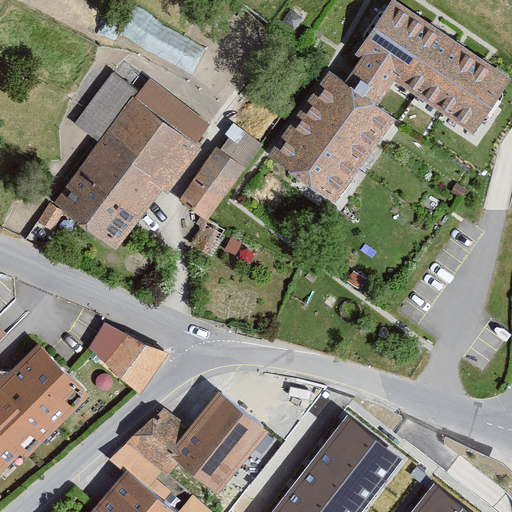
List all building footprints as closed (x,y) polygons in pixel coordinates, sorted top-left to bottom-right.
[(142,53),(155,23),(102,0),(96,0),(84,27),(142,53)] [(324,74),(259,164),(327,212),(388,126),(366,111),(383,88),(466,147),(510,85),(390,0),(383,0),(345,55),(359,65),(342,87),(324,74)] [(113,259),(212,130),(146,80),(133,97),(110,79),(70,130),(94,147),(47,208),(113,259)] [(259,147),(232,128),(176,205),(203,225),(259,147)] [(167,353),(104,323),(89,348),(140,394),(167,353)] [(0,477),(83,398),(34,346),(0,377),(0,477)] [(222,393),(193,429),(172,455),(180,462),(219,493),(269,431),(222,393)] [(165,404),(111,464),(124,476),(157,505),(170,491),(163,484),(180,465),(180,462),(172,455),(193,429),(165,404)] [(346,415),(271,511),(362,511),(404,459),(346,415)] [(169,511),(157,505),(124,476),(93,511),(169,511)] [(472,511),(436,483),(412,511),(472,511)] [(212,511),(193,497),(180,511),(212,511)]
